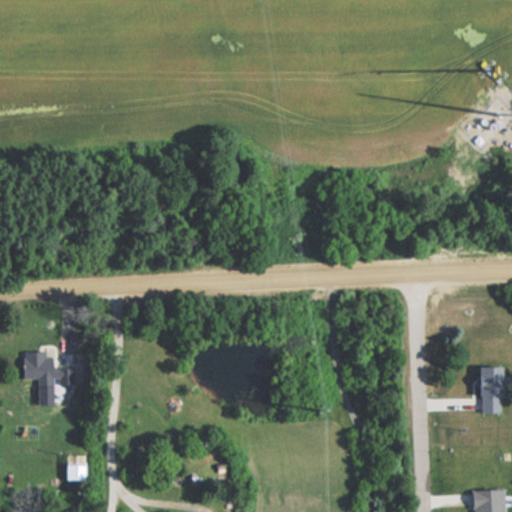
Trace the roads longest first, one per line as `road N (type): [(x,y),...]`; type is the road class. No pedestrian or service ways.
road 1 (residential): [(0,290),(511,267)]
road 2 (residential): [(327,275),(335,361),(373,468),(369,511)]
road 3 (residential): [(415,271),(423,511)]
